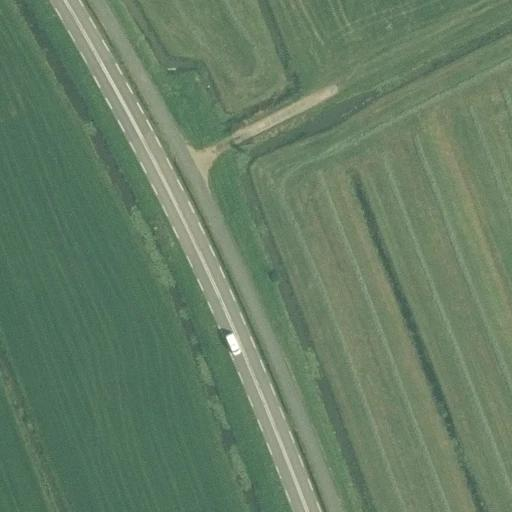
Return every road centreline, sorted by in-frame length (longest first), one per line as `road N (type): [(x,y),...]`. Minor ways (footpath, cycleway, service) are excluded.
road 1 (primary): [(307,511),(187,231),(60,0)]
road 2 (unclassified): [(338,511),(296,401),(96,0)]
